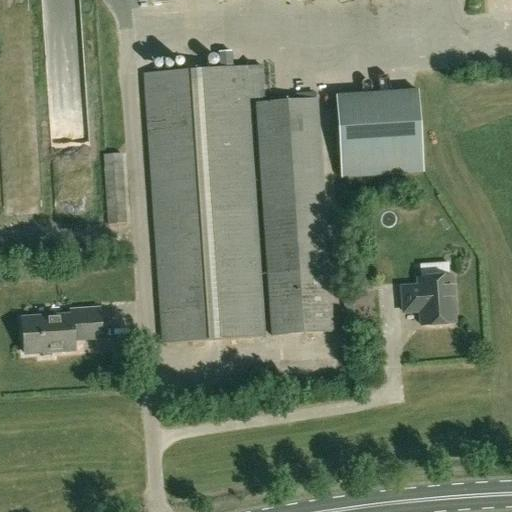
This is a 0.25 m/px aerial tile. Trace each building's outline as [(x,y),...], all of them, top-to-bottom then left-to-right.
[(264,337),(253,161),(249,100),(266,99),(264,67),(246,67),(144,74),(162,344),(264,337)] [(342,86),(343,108),(420,105),(419,83),(342,86)] [(334,333),(318,100),(257,104),(273,337),(334,333)] [(421,105),(341,110),(345,169),(425,164),(421,105)] [(126,225),(121,161),(121,153),(104,154),(108,226),(126,225)] [(403,290),(404,314),(405,315),(421,314),(422,328),(456,326),(453,279),(419,281),(420,289),(403,290)] [(74,340),(102,339),(100,309),(71,311),(71,316),(22,319),(24,354),(75,350),(74,340)]
